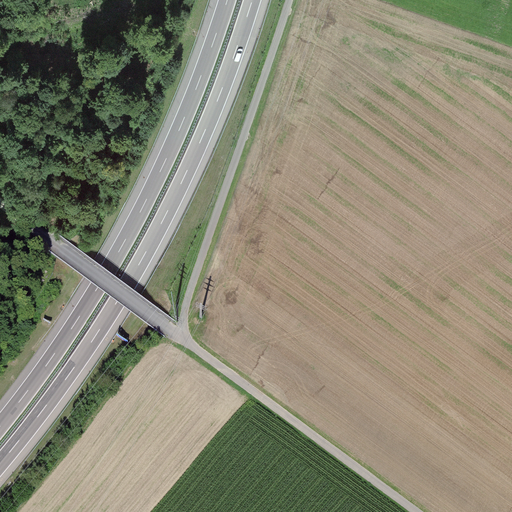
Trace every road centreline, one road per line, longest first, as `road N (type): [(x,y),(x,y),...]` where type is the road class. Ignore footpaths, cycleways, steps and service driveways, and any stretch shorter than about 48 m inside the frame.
road 1 (motorway): [(0,464),(93,339),(164,219),(253,0)]
road 2 (track): [(0,203),(416,511)]
road 3 (motorway): [(227,0),(145,202),(79,316),(0,427)]
road 4 (track): [(181,337),(289,0)]
